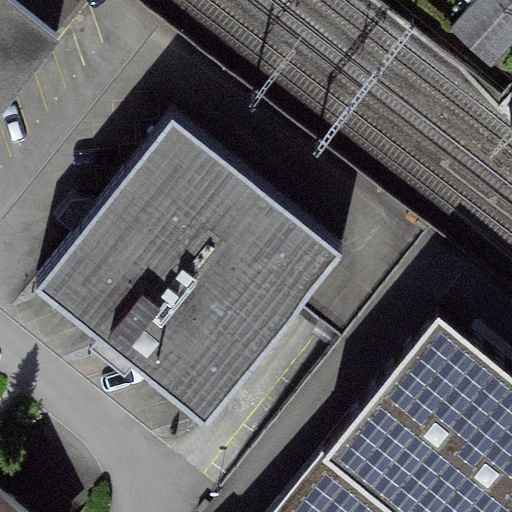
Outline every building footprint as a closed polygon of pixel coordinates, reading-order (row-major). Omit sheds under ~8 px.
[(0,0),(0,98),(55,30),(51,27),(73,0),(0,0)] [(511,0),(478,0),(454,26),(491,58),(511,34),(511,0)] [(288,196),(171,102),(92,202),(72,227),(35,273),(204,410),(296,297),(342,240),(288,196)] [(340,333),(419,235),(321,156),(288,196),(342,240),(296,297),(340,333)] [(54,211),(72,227),(92,202),(73,187),(54,211)] [(511,511),(511,360),(438,299),(262,511),(511,511)] [(0,511),(32,511),(0,486),(0,511)]
